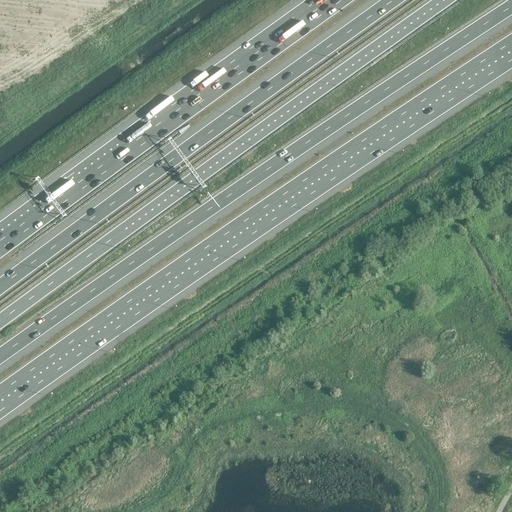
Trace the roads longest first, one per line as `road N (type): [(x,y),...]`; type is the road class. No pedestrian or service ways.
road 1 (motorway): [(0,402),(511,50)]
road 2 (motorway): [(0,357),(511,6)]
road 3 (motorway): [(443,0),(0,321)]
road 4 (motorway): [(392,0),(0,285)]
road 5 (motorway): [(332,0),(0,243)]
